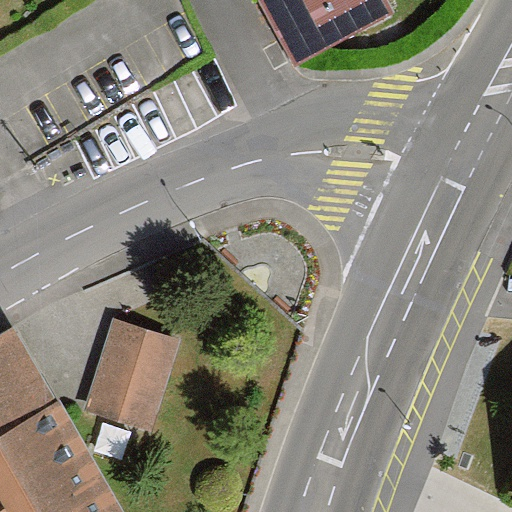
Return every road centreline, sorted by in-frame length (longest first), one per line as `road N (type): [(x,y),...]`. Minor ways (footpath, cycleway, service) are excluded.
road 1 (tertiary): [(0,274),(156,197),(292,152),(356,152),(458,172)]
road 2 (primary): [(458,172),(369,356),(314,511)]
